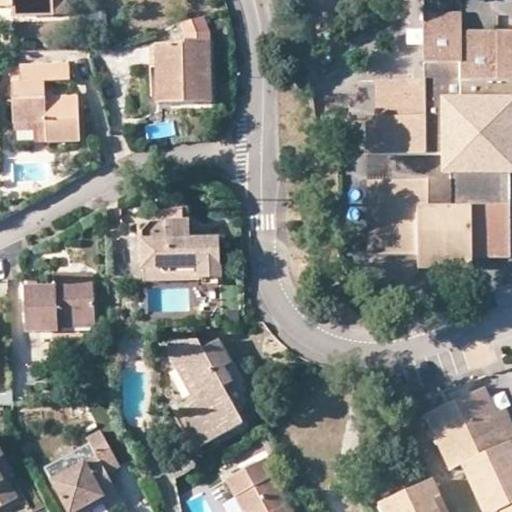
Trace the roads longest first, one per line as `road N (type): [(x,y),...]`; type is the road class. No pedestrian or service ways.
road 1 (residential): [(259,154),(264,263),(273,298),(299,329),(333,347),(376,354),(511,317)]
road 2 (residential): [(259,154),(143,164),(0,234)]
road 3 (residential): [(253,0),(262,31),(259,154)]
